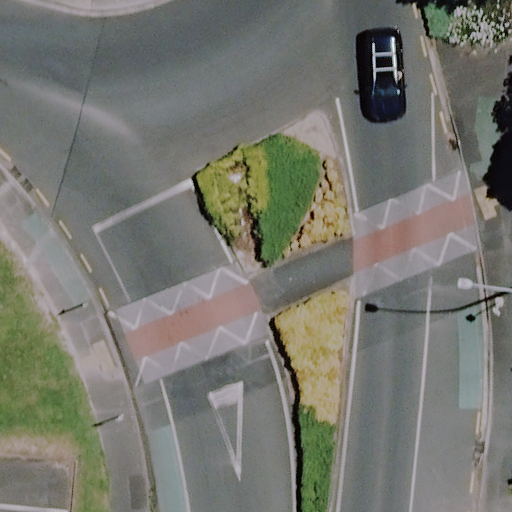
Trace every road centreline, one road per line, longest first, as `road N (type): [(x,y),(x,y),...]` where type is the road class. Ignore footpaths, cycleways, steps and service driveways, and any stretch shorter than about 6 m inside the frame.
road 1 (tertiary): [(345,0),(362,84),(376,266),(352,511)]
road 2 (tertiary): [(254,511),(209,325),(140,202),(50,79)]
road 3 (secondary): [(289,0),(181,72),(50,79)]
